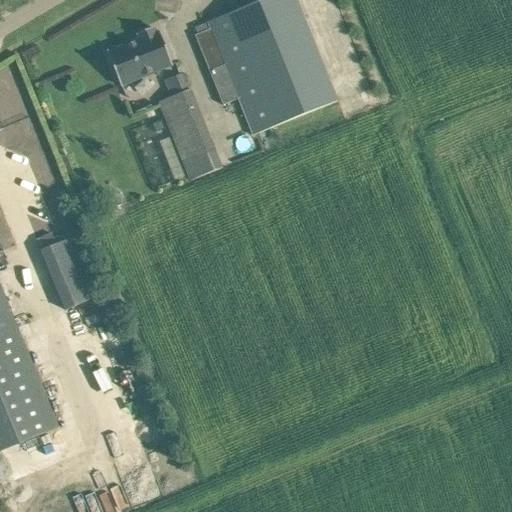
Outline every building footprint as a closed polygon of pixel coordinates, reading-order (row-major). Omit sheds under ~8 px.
[(264,0),(224,16),(227,22),(195,35),(222,105),(237,99),(252,135),(337,101),(300,8),(296,0),(264,0)] [(122,87),(172,66),(158,32),(108,52),(122,87)] [(183,72),(164,79),(169,94),(189,87),(183,72)] [(221,167),(190,90),(159,102),(190,180),(221,167)] [(35,249),(60,309),(92,296),(67,236),(35,249)] [(0,451),(57,428),(0,289),(0,451)]
